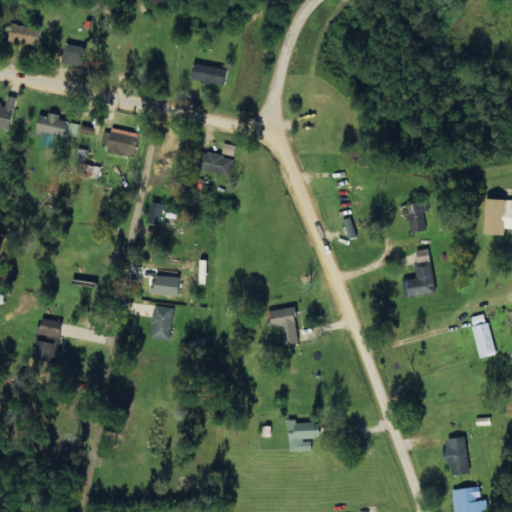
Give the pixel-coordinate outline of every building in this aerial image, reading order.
[(37,45),(40,26),(27,24),(26,26),(10,23),(7,40),(37,45)] [(85,49),(64,43),(59,60),(80,67),(85,49)] [(227,69),(191,62),(188,78),(224,85),(227,69)] [(0,102),(0,126),(10,128),(14,96),(5,95),(4,104),(0,102)] [(64,137),(65,133),(76,135),(79,123),(68,122),(69,118),(46,114),(46,115),(37,114),(34,132),(64,137)] [(105,150),(132,157),(138,133),(110,127),(105,150)] [(232,156),(235,145),(223,142),(220,153),(232,156)] [(199,152),(197,170),(230,174),(232,155),(199,152)] [(481,233),(503,233),(503,228),(511,228),(511,206),(510,207),(511,199),(482,198),(481,233)] [(145,221),(158,224),(164,204),(151,200),(145,221)] [(428,211),(427,200),(405,202),(408,232),(425,230),(424,211),(428,211)] [(414,249),(416,262),(428,260),(427,248),(414,249)] [(415,277),(405,278),(407,296),(434,293),(431,264),(414,266),(415,277)] [(145,291),(186,295),(187,278),(146,275),(145,291)] [(169,339),(174,307),(153,304),(149,336),(169,339)] [(266,310),(269,327),(280,325),(283,344),(298,341),(292,306),(266,310)] [(478,357),(493,353),(485,313),(469,316),(478,357)] [(57,359),(59,320),(35,319),(33,358),(57,359)] [(310,450),(310,438),(316,438),(315,421),(287,421),(288,451),(310,450)] [(270,425),(260,426),(260,436),(271,436),(270,425)] [(448,475),(468,472),(464,435),(443,438),(448,475)] [(450,489),(453,511),(486,511),(485,498),(480,498),(478,485),(450,489)]
